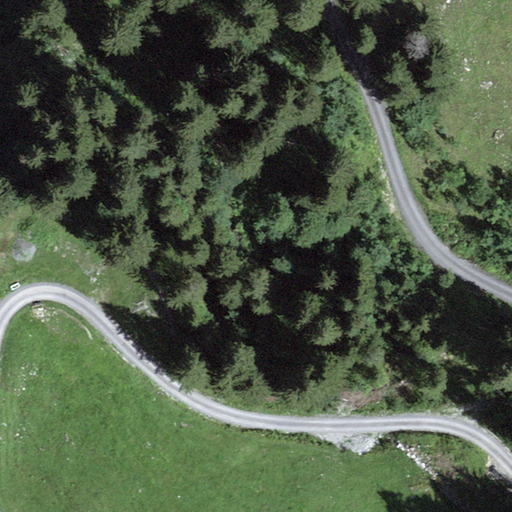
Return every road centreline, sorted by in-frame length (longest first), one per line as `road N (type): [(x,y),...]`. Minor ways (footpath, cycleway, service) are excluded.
road 1 (track): [(511,465),(485,439),(442,422),(312,424),(218,412),(160,377),(80,304),(57,294),(25,295),(0,320)]
road 2 (track): [(326,0),(378,108),(421,236),(449,264),(511,292)]
